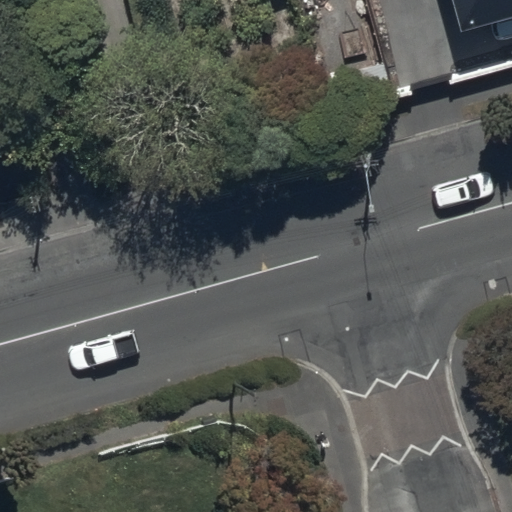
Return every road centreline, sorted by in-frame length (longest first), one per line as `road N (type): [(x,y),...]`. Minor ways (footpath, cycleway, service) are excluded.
road 1 (tertiary): [(0,349),(370,246)]
road 2 (residential): [(370,246),(443,511)]
road 3 (tertiary): [(370,246),(511,207)]
